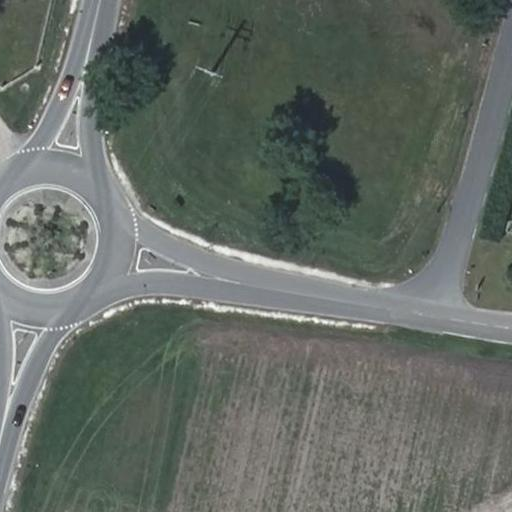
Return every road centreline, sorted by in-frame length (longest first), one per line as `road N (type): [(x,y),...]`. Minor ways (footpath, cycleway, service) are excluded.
road 1 (residential): [(511,320),(115,257)]
road 2 (secondary): [(0,479),(40,303)]
road 3 (secondary): [(65,171),(103,0)]
